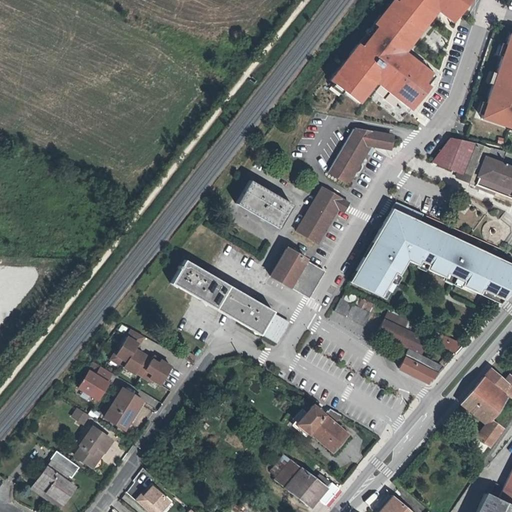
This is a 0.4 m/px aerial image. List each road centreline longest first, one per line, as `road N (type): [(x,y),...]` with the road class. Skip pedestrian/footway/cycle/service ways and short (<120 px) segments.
road 1 (residential): [(98,511),(207,357),(236,348),(285,361)]
road 2 (primary): [(511,306),(338,511)]
road 3 (primary): [(344,511),(511,326)]
road 4 (residential): [(485,10),(445,127),(390,171)]
